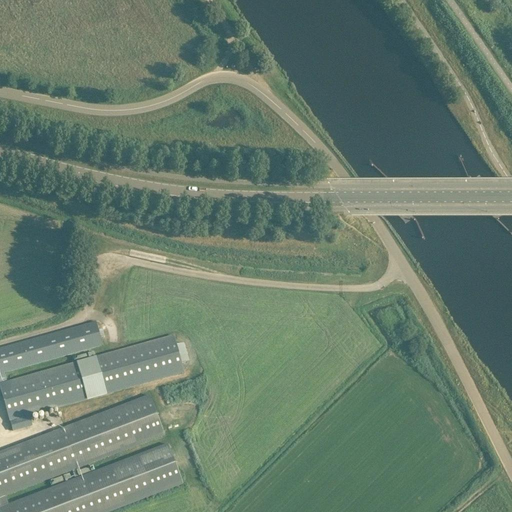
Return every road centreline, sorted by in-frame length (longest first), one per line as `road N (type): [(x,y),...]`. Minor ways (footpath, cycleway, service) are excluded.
road 1 (unclassified): [(511,462),(379,227),(313,138),(266,92),(211,76),(138,110),(91,110),(0,92)]
road 2 (tertiary): [(340,198),(175,191),(0,150)]
road 3 (tertiary): [(340,198),(511,198)]
